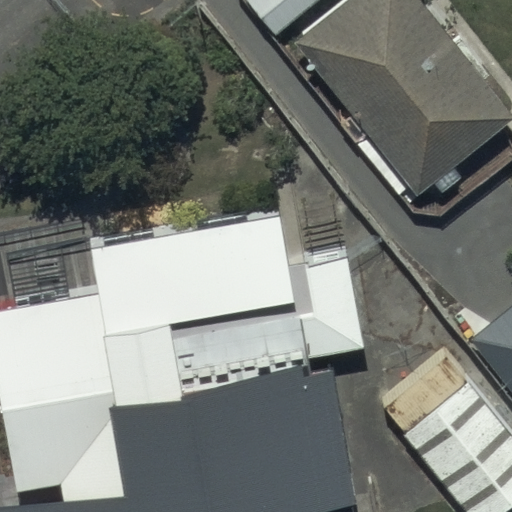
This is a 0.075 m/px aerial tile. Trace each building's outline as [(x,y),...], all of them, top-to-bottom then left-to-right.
[(257,0),(274,21),(300,0),(257,0)] [(329,0),(291,30),(409,181),(507,105),(425,0),(329,0)] [(86,283),(0,296),(0,375),(18,489),(0,492),(0,511),(267,511),(264,492),(351,478),(329,343),(370,336),(353,229),(300,237),(291,180),(75,214),(86,283)] [(511,292),(464,333),(511,389),(511,248),(505,254),(511,262),(511,292)] [(397,420),(470,511),(478,511),(511,484),(511,430),(462,368),(397,420)]
